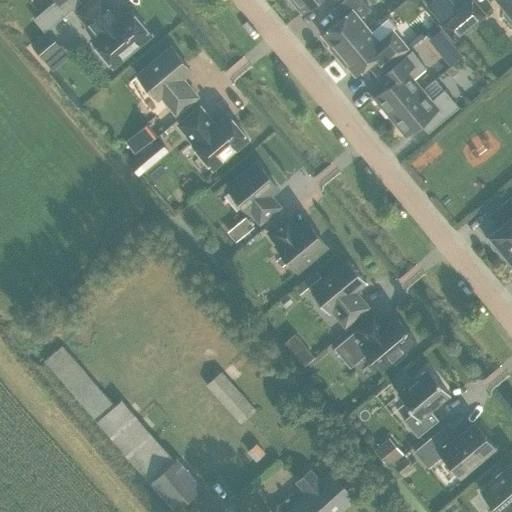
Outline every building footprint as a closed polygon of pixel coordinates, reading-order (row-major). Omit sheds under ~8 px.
[(92,41),(113,66),(150,35),(130,10),(120,18),(105,0),(91,0),(76,12),(97,37),(92,41)] [(292,0),(302,12),(316,0),(330,0),(332,2),(335,0),(292,0)] [(336,56),(369,29),(360,17),(370,9),(362,0),(342,0),(332,9),(341,19),(321,35),(330,45),(328,47),(336,56)] [(453,40),(484,14),(472,0),(469,0),(440,24),(453,40)] [(511,0),(498,0),(505,8),(501,12),(511,25),(511,0)] [(63,15),(54,5),(36,21),(44,31),(63,15)] [(369,29),(336,56),(344,66),(346,64),(354,75),(374,59),(382,69),(408,48),(392,30),(379,40),(369,29)] [(30,44),(45,62),(62,47),(47,30),(30,44)] [(191,70),(171,47),(137,75),(157,98),(160,95),(176,113),(197,96),(182,77),(191,70)] [(389,116),(422,89),(413,78),(426,68),(412,50),(387,70),(395,80),(373,97),(389,116)] [(431,100),(422,89),(389,116),(405,135),(425,119),(433,128),(458,107),(444,90),(431,100)] [(211,169),(247,139),(226,115),(214,125),(198,106),(177,124),(192,143),(191,144),(211,169)] [(146,130),(129,144),(136,152),(153,138),(146,130)] [(151,165),(175,145),(170,139),(146,159),(151,165)] [(257,162),(227,187),(248,212),(250,210),(259,222),(279,206),(269,194),(277,187),(257,162)] [(506,256),(511,250),(511,194),(496,207),(507,220),(488,235),(490,237),(486,240),(495,250),(498,247),(506,256)] [(276,245),(296,270),(326,245),(305,221),(297,228),(287,216),(268,232),(278,244),(276,245)] [(366,280),(349,259),(311,290),(328,311),(332,308),(344,323),(366,305),(353,290),(366,280)] [(354,328),(355,329),(333,347),(349,366),(366,353),(379,370),(392,359),(394,362),(405,353),(403,350),(415,340),(396,316),(373,335),(362,322),(354,328)] [(97,421),(114,405),(62,345),(44,361),(97,421)] [(449,394),(428,368),(397,393),(412,412),(403,419),(417,436),(438,419),(430,410),(449,394)] [(220,371),(206,384),(241,423),(255,410),(220,371)] [(97,421),(150,481),(174,460),(121,400),(114,405),(97,421)] [(495,448),(473,423),(450,442),(439,429),(413,450),(427,467),(442,455),(460,477),(495,448)] [(379,443),(396,462),(410,448),(393,430),(379,443)] [(176,458),(174,460),(150,481),(149,481),(175,510),(201,487),(176,458)] [(511,511),(511,464),(495,479),(481,490),(498,511),(505,511),(511,511)] [(309,470),(297,481),(308,493),(287,511),(336,511),(353,497),(331,473),(320,483),(309,470)]
